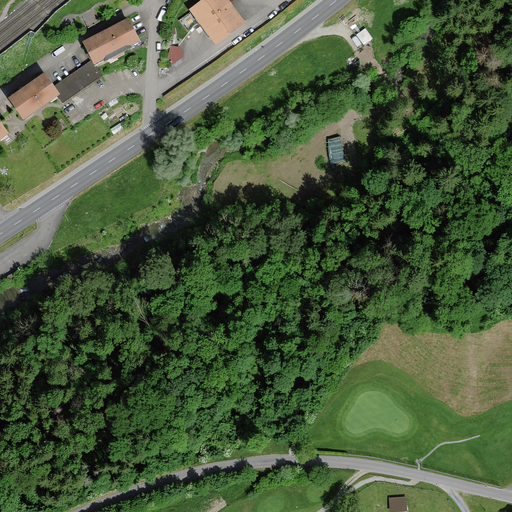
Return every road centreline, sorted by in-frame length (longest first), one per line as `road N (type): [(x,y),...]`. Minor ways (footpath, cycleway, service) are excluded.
road 1 (unclassified): [(85,511),(186,474),(287,457),(360,461),(511,498)]
road 2 (primary): [(150,134),(337,0)]
road 3 (residential): [(0,100),(150,0)]
road 4 (primary): [(0,233),(150,134)]
road 5 (residential): [(158,0),(150,134)]
